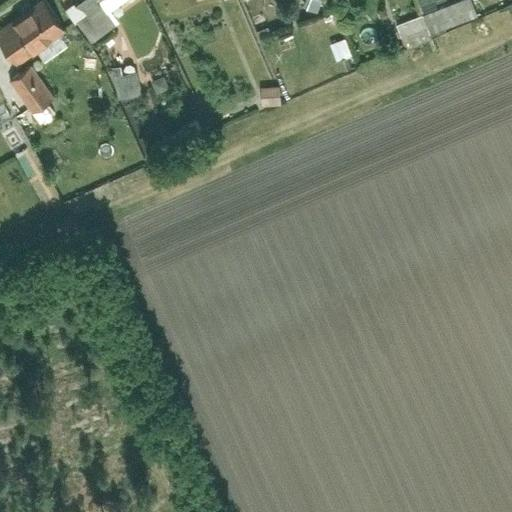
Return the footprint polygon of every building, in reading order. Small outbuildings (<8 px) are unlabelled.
[(34,0),(0,24),(0,42),(16,64),(67,28),(46,0),(34,0)] [(115,23),(100,0),(97,0),(84,9),(77,14),(93,38),(115,23)] [(78,0),(84,9),(97,0),(78,0)] [(449,0),(422,11),(431,33),(480,13),(474,0),(449,0)] [(422,11),(399,21),(408,43),(431,33),(422,11)] [(33,110),(55,94),(34,63),(11,79),(33,110)] [(119,70),(123,97),(148,94),(144,67),(119,70)]
